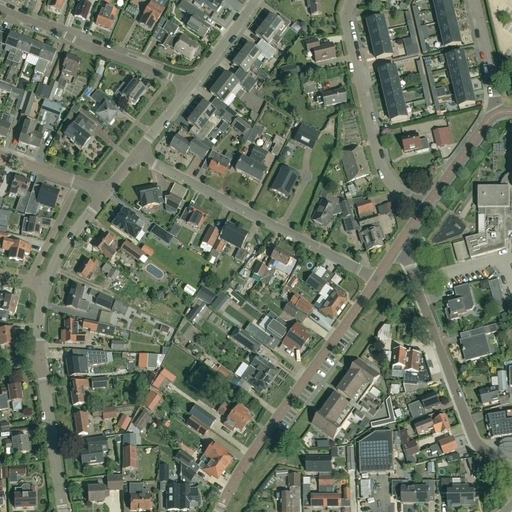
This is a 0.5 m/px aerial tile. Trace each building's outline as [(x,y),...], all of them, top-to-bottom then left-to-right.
[(51,0),(52,1),(50,0),(47,7),(60,12),(63,0),(51,0)] [(85,21),(90,6),(85,4),(85,0),(80,0),(74,17),(85,21)] [(202,0),(204,1),(202,4),(215,14),(224,1),(222,0),(202,0)] [(305,0),(307,9),(308,8),(309,9),(310,16),(321,14),(318,0),(305,0)] [(450,0),(433,0),(436,11),(452,7),(450,0)] [(156,23),(164,9),(151,1),(143,15),(144,16),(139,24),(150,30),(155,22),(156,23)] [(191,7),(183,1),(179,8),(187,13),(191,7)] [(125,12),(133,17),(136,12),(128,7),(125,12)] [(191,7),(187,13),(189,15),(187,18),(191,21),(186,28),(203,39),(210,28),(204,24),(205,23),(201,20),(204,15),(191,7)] [(452,7),(436,11),(439,23),(455,20),(452,7)] [(110,30),(114,20),(107,18),(109,13),(101,10),(95,25),(110,30)] [(407,25),(412,24),(409,13),(398,15),(399,19),(406,18),(407,25)] [(270,16),(263,26),(275,35),(282,26),(286,29),(290,24),(280,16),(276,21),(270,16)] [(371,35),(387,31),(384,18),(368,22),(371,35)] [(455,20),(439,23),(442,36),(458,32),(455,20)] [(168,46),(174,50),(174,51),(190,61),(198,48),(188,42),(189,41),(182,37),(180,40),(173,36),(177,29),(167,22),(162,30),(163,31),(165,35),(158,46),(165,50),(168,46)] [(412,24),(407,25),(408,26),(401,28),(402,35),(410,34),(411,39),(415,38),(412,24)] [(275,35),(263,26),(255,36),(261,40),(257,45),(272,56),(276,52),(271,48),(267,45),(271,40),(277,45),(280,40),(275,36),(275,35)] [(389,43),(387,31),(371,35),(374,47),(389,43)] [(458,32),(442,36),(445,48),(461,45),(458,32)] [(13,63),(22,39),(10,34),(5,47),(12,49),(10,54),(7,60),(13,63)] [(415,38),(411,39),(406,40),(408,47),(412,46),(413,50),(398,53),(400,58),(418,54),(415,38)] [(22,39),(13,63),(11,67),(5,82),(9,84),(16,67),(15,67),(17,64),(18,65),(23,53),(28,56),(33,43),(22,39)] [(316,40),(304,43),(307,52),(312,51),(315,63),(335,58),(331,43),(318,47),(316,40)] [(423,40),(419,41),(423,55),(430,54),(429,46),(425,47),(423,40)] [(28,56),(38,60),(39,60),(44,48),(33,43),(28,56)] [(392,56),(389,43),(374,47),(377,60),(392,56)] [(272,56),(257,45),(253,50),(248,45),(240,55),(259,69),(262,65),(256,60),(260,55),(263,58),(268,61),(272,56)] [(39,60),(38,60),(34,72),(43,76),(47,63),(51,64),(55,52),(44,48),(39,60)] [(450,70),(466,66),(463,53),(439,59),(441,64),(448,63),(450,70)] [(259,69),(240,55),(232,65),(238,69),(235,74),(253,88),(256,83),(248,77),(245,74),(249,69),(252,72),(256,68),(259,70),(259,69)] [(64,67),(62,73),(75,78),(81,62),(67,57),(63,67),(64,67)] [(282,81),(297,77),(294,65),(279,69),(282,81)] [(469,79),(466,66),(450,70),(453,83),(469,79)] [(101,77),(104,70),(98,67),(95,75),(101,77)] [(382,85),(398,81),(395,68),(379,72),(382,85)] [(225,74),(217,84),(230,93),(237,84),(241,86),(249,93),(253,88),(235,74),(231,79),(225,74)] [(96,91),(101,77),(95,75),(90,89),(96,91)] [(51,81),(44,100),(51,103),(54,96),(60,98),(66,82),(58,79),(57,84),(51,81)] [(472,91),(469,79),(453,83),(456,95),(472,91)] [(26,93),(29,83),(21,80),(18,90),(26,93)] [(131,103),(134,105),(145,91),(133,81),(128,88),(123,84),(113,96),(119,100),(122,96),(128,101),(128,102),(130,103),(131,103)] [(304,96),(315,93),(313,86),(311,81),(301,83),(304,96)] [(398,81),(382,85),(385,97),(401,93),(398,81)] [(12,88),(0,83),(0,91),(10,95),(12,88)] [(230,93),(217,84),(210,93),(216,98),(212,103),(234,119),(237,115),(226,106),(222,103),(230,93)] [(48,88),(39,85),(36,95),(44,98),(48,88)] [(28,94),(12,88),(10,95),(19,98),(15,109),(21,111),(22,112),(28,94)] [(342,90),(321,95),(324,107),(345,102),(342,90)] [(472,91),(456,95),(459,107),(474,104),(472,91)] [(404,105),(401,93),(385,97),(388,109),(404,105)] [(22,112),(21,111),(20,116),(27,118),(35,97),(28,94),(22,112)] [(109,125),(118,113),(105,103),(109,99),(103,96),(97,102),(103,106),(96,116),(109,125)] [(437,99),(433,100),(437,118),(450,115),(449,108),(440,110),(437,99)] [(41,111),(59,118),(63,107),(45,100),(41,111)] [(202,103),(195,113),(214,127),(207,122),(213,115),(220,120),(221,118),(229,125),(234,119),(212,103),(209,107),(202,103)] [(407,118),(404,105),(388,109),(391,122),(407,118)] [(80,110),(75,106),(71,111),(76,115),(80,110)] [(214,127),(195,113),(187,122),(193,127),(189,132),(202,142),(214,127)] [(81,149),(82,147),(84,148),(86,147),(87,145),(87,144),(87,142),(90,139),(79,130),(84,125),(84,126),(88,121),(80,115),(77,120),(73,126),(72,125),(64,135),(81,149)] [(3,116),(0,123),(0,137),(6,139),(13,119),(3,116)] [(230,127),(243,137),(250,128),(238,118),(230,127)] [(28,147),(35,126),(25,123),(18,143),(28,147)] [(320,134),(301,125),(292,141),(311,151),(320,134)] [(35,126),(28,147),(38,150),(45,129),(40,128),(38,133),(33,132),(35,126)] [(254,126),(246,142),(252,145),(257,136),(260,138),(263,131),(254,126)] [(437,149),(453,145),(449,128),(433,132),(437,149)] [(416,153),(429,150),(427,140),(420,141),(418,135),(402,139),(402,140),(401,142),(402,145),(403,146),(405,152),(415,150),(416,153)] [(184,157),(187,151),(202,161),(209,150),(193,140),(190,144),(177,136),(176,137),(169,147),(176,151),(184,157)] [(277,158),(285,142),(275,137),(272,144),(275,145),(270,155),(277,158)] [(248,177),(262,150),(255,147),(251,154),(252,154),(248,161),(241,158),(235,170),(248,177)] [(368,175),(366,168),(359,148),(339,154),(344,168),(348,182),(368,175)] [(262,150),(248,177),(259,183),(266,171),(259,167),(263,160),(267,153),(262,150)] [(208,169),(223,176),(230,162),(212,152),(207,161),(211,163),(208,169)] [(298,176),(282,168),(271,190),(286,198),(298,176)] [(10,194),(22,198),(24,192),(26,193),(29,182),(15,178),(10,194)] [(39,196),(31,194),(25,214),(33,216),(37,203),(53,209),(58,192),(42,187),(39,196)] [(159,205),(157,199),(162,198),(160,190),(156,191),(155,187),(139,190),(143,208),(159,205)] [(511,191),(509,191),(509,188),(478,188),(478,210),(479,209),(479,214),(481,216),(485,216),(485,234),(465,239),(471,259),(505,249),(505,233),(511,232),(511,191)] [(344,219),(338,200),(337,200),(321,192),(318,197),(324,201),(323,202),(322,201),(312,221),(324,228),(331,216),(333,217),(341,214),(343,220),(344,219)] [(181,200),(169,194),(163,195),(165,205),(168,205),(177,209),(181,200)] [(371,212),(367,197),(351,200),(352,206),(355,205),(358,216),(371,212)] [(347,201),(338,200),(344,219),(352,217),(347,201)] [(26,203),(19,201),(15,212),(23,215),(26,203)] [(390,204),(383,206),(386,214),(393,212),(390,204)] [(10,222),(10,207),(1,206),(1,221),(10,222)] [(198,230),(207,214),(192,206),(189,212),(185,210),(183,215),(180,221),(192,226),(198,230)] [(124,209),(113,225),(128,236),(128,235),(135,239),(141,230),(145,225),(138,220),(139,220),(124,209)] [(373,216),(366,218),(375,248),(382,246),(380,238),(382,237),(378,223),(375,223),(373,216)] [(397,216),(386,216),(386,225),(398,225),(397,216)] [(375,248),(366,218),(357,221),(351,223),(352,228),(356,229),(361,243),(363,242),(366,251),(375,248)] [(41,221),(30,220),(30,221),(23,220),(21,233),(38,236),(41,221)] [(240,247),(247,235),(228,225),(222,236),(228,239),(227,241),(240,247)] [(156,226),(152,233),(168,244),(170,242),(172,238),(173,238),(156,226)] [(209,228),(201,244),(212,249),(220,234),(209,228)] [(103,235),(93,248),(110,260),(116,254),(109,248),(116,239),(110,234),(107,237),(103,235)] [(30,247),(15,244),(4,241),(2,250),(10,252),(9,260),(22,262),(24,254),(29,255),(30,247)] [(219,255),(224,245),(217,241),(208,257),(216,261),(220,255),(219,255)] [(143,255),(125,242),(120,250),(138,263),(143,255)] [(457,262),(468,259),(464,242),(453,245),(457,262)] [(150,251),(144,247),(141,252),(147,256),(150,258),(153,253),(150,251)] [(241,263),(246,253),(239,249),(234,259),(241,263)] [(272,260),(269,266),(267,269),(258,264),(260,260),(251,256),(246,266),(249,267),(247,272),(261,279),(264,273),(272,276),(276,270),(284,274),(286,268),(285,267),(290,257),(276,250),(270,260),(272,260)] [(76,274),(89,282),(93,275),(91,274),(98,263),(93,260),(91,264),(85,260),(76,274)] [(119,274),(105,265),(101,271),(108,275),(106,278),(113,283),(119,274)] [(313,275),(306,285),(319,294),(326,284),(313,275)] [(291,288),(297,280),(293,278),(287,286),(291,288)] [(497,314),(506,312),(498,280),(488,283),(497,314)] [(459,319),(458,316),(466,314),(466,313),(472,311),(474,307),(468,285),(454,289),(456,296),(459,295),(460,300),(446,303),(448,310),(445,311),(448,322),(459,319)] [(195,292),(187,286),(184,291),(192,297),(195,292)] [(327,300),(340,310),(346,301),(342,298),(345,294),(336,287),(327,300)] [(88,305),(80,303),(83,291),(71,288),(65,308),(75,311),(86,314),(88,305)] [(94,305),(109,311),(114,300),(91,291),(89,297),(97,300),(94,305)] [(208,291),(202,301),(209,305),(215,296),(208,291)] [(13,314),(17,300),(6,297),(6,299),(0,297),(0,310),(3,311),(3,312),(13,314)] [(194,304),(201,310),(205,305),(197,299),(194,304)] [(249,299),(234,315),(241,322),(256,305),(249,299)] [(313,308),(301,299),(295,307),(307,316),(313,308)] [(210,307),(216,312),(222,305),(216,300),(210,307)] [(340,310),(327,300),(319,311),(326,317),(327,315),(333,319),(340,310)] [(112,312),(118,315),(122,305),(116,302),(112,312)] [(282,312),(293,319),(298,311),(287,304),(282,312)] [(501,316),(506,331),(511,328),(511,309),(508,311),(508,313),(501,316)] [(197,315),(191,311),(185,319),(191,323),(197,315)] [(267,316),(304,345),(309,339),(303,335),(305,331),(297,324),(291,332),(287,329),(288,327),(277,319),(278,318),(270,312),(267,316)] [(304,345),(267,316),(266,318),(274,324),(269,329),(280,338),(281,337),(285,340),(282,344),(291,351),(294,347),(300,351),(304,345)] [(109,326),(98,323),(98,324),(83,321),(81,329),(90,331),(89,333),(113,339),(115,331),(121,333),(122,330),(109,327),(109,326)] [(64,344),(84,343),(84,334),(77,334),(77,323),(64,323),(64,336),(63,336),(61,338),(62,341),(63,343),(64,343),(64,344)] [(484,336),(487,335),(497,333),(495,326),(470,332),(472,339),(461,342),(466,361),(489,355),(484,336)] [(255,329),(250,336),(266,348),(266,347),(271,340),(255,329)] [(0,346),(14,344),(12,330),(0,331),(0,346)] [(253,355),(260,346),(243,335),(237,344),(253,355)] [(423,355),(410,354),(410,352),(409,352),(409,354),(407,353),(407,352),(394,350),(392,371),(401,372),(402,368),(405,369),(403,385),(405,394),(429,388),(428,385),(432,384),(423,355)] [(68,378),(83,375),(82,368),(86,367),(85,362),(97,361),(96,352),(72,351),(73,360),(66,361),(68,378)] [(147,369),(156,370),(157,356),(148,356),(147,369)] [(250,367),(271,383),(278,373),(272,369),(273,368),(258,357),(250,367)] [(359,362),(349,375),(350,375),(338,392),(358,406),(379,377),(359,362)] [(271,383),(250,367),(250,368),(258,374),(253,381),(249,378),(245,383),(260,394),(263,390),(264,392),(271,383)] [(511,368),(509,368),(509,388),(511,387),(511,413),(501,414),(502,416),(487,418),(488,423),(491,439),(511,436),(511,368)] [(172,384),(176,378),(163,370),(159,375),(151,387),(157,391),(165,379),(172,384)] [(506,372),(505,373),(497,373),(498,392),(508,391),(506,372)] [(243,383),(230,374),(226,381),(239,390),(243,383)] [(107,378),(90,380),(91,390),(108,389),(107,378)] [(73,407),(90,404),(89,396),(84,397),(83,389),(88,388),(87,381),(73,384),(74,390),(70,391),(73,407)] [(403,390),(403,381),(394,381),(394,390),(403,390)] [(21,401),(19,386),(8,388),(9,390),(1,391),(2,396),(0,396),(0,410),(7,410),(7,403),(13,402),(13,404),(12,404),(13,411),(21,410),(20,403),(18,403),(18,401),(21,401)] [(480,392),(483,406),(499,402),(496,388),(480,392)] [(141,405),(150,412),(159,399),(150,392),(141,405)] [(421,402),(415,404),(408,407),(413,422),(426,417),(425,412),(440,406),(435,393),(420,399),(421,402)] [(322,412),(313,425),(333,440),(355,411),(335,396),(323,412),(322,412)] [(214,403),(219,407),(223,402),(218,397),(214,403)] [(395,424),(390,398),(386,402),(390,420),(371,424),(372,429),(395,424)] [(220,408),(246,426),(250,420),(244,415),(247,412),(238,405),(232,413),(228,410),(229,408),(223,404),(220,408)] [(368,414),(370,411),(363,405),(361,409),(368,414)] [(115,415),(133,412),(135,407),(115,409),(114,408),(101,410),(103,421),(116,419),(115,415)] [(246,426),(220,408),(217,412),(223,417),(225,415),(229,418),(223,425),(232,432),(235,428),(241,432),(246,426)] [(142,413),(133,425),(143,432),(152,419),(142,413)] [(216,420),(207,413),(199,423),(209,430),(216,420)] [(354,417),(362,423),(365,418),(358,413),(354,417)] [(88,427),(86,414),(74,416),(75,420),(77,436),(87,435),(86,428),(88,427)] [(206,429),(189,416),(183,425),(200,438),(206,429)] [(414,424),(418,436),(434,430),(436,435),(441,432),(442,434),(450,431),(444,416),(436,420),(437,422),(432,423),(430,418),(414,424)] [(0,427),(1,433),(9,432),(8,423),(0,424),(0,427)] [(125,431),(128,426),(121,423),(118,428),(125,431)] [(405,453),(417,448),(414,441),(409,443),(406,431),(399,433),(404,454),(405,453)] [(360,475),(394,473),(393,433),(376,433),(359,444),(360,475)] [(14,455),(28,453),(26,438),(12,440),(12,441),(5,443),(6,450),(13,449),(14,455)] [(511,438),(507,439),(504,439),(501,441),(499,443),(501,445),(498,448),(501,451),(503,452),(511,454),(511,438)] [(440,444),(434,447),(438,457),(444,455),(457,450),(453,439),(440,444)] [(93,450),(80,451),(82,467),(102,464),(100,449),(106,448),(105,441),(92,442),(93,450)] [(227,453),(213,443),(204,456),(210,461),(223,470),(230,461),(224,457),(227,453)] [(347,448),(348,472),(355,472),(355,464),(354,464),(353,448),(347,448)] [(420,455),(417,448),(405,453),(408,460),(420,455)] [(122,449),(123,470),(136,470),(136,449),(122,449)] [(175,459),(187,468),(193,460),(181,450),(175,459)] [(446,457),(447,463),(460,461),(459,455),(446,457)] [(307,458),(307,473),(331,473),(331,458),(307,458)] [(223,470),(210,461),(206,466),(201,463),(198,468),(203,471),(210,476),(211,475),(217,479),(223,470)] [(180,487),(180,511),(188,511),(188,508),(196,508),(196,495),(196,490),(188,490),(188,487),(195,475),(180,464),(180,487)] [(436,474),(435,464),(427,464),(427,475),(436,474)] [(10,475),(17,475),(26,474),(25,466),(9,467),(10,475)] [(159,467),(159,483),(166,483),(168,483),(168,467),(159,467)] [(292,495),(292,511),(300,511),(300,476),(288,476),(289,488),(290,488),(290,495),(292,495)] [(461,488),(461,508),(474,508),(474,488),(465,488),(465,480),(465,476),(461,476),(461,488)] [(326,508),(325,477),(319,477),(320,497),(312,497),(312,508),(326,508)] [(333,477),(325,477),(326,508),(341,508),(341,497),(333,497),(333,477)] [(461,488),(453,488),(453,480),(441,480),(442,494),(448,494),(448,508),(461,508),(461,488)] [(415,505),(415,489),(408,489),(408,482),(392,482),(392,497),(402,497),(402,505),(415,505)] [(415,489),(415,505),(428,505),(428,503),(428,497),(435,497),(434,482),(422,482),(423,489),(415,489)] [(129,485),(129,494),(131,494),(131,511),(149,511),(149,496),(147,496),(147,491),(142,491),(142,485),(129,485)] [(14,497),(14,509),(34,508),(34,496),(33,496),(33,487),(30,487),(27,486),(23,486),(21,488),(21,489),(14,490),(14,497)] [(107,487),(87,489),(88,503),(103,502),(103,497),(108,497),(107,487)] [(176,487),(166,487),(166,492),(166,511),(175,511),(180,511),(180,487),(176,487)] [(292,511),(292,495),(290,495),(277,495),(277,501),(281,501),(281,511),(292,511)]
